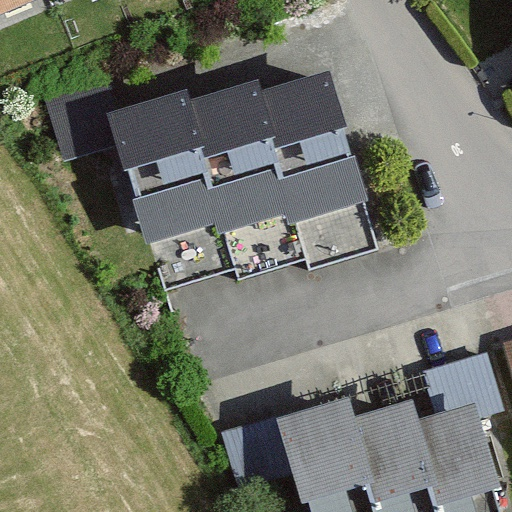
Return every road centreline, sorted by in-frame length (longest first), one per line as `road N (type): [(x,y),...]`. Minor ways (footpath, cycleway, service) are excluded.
road 1 (unknown): [(511,220),(297,311),(205,338)]
road 2 (residential): [(373,0),(461,162),(511,209)]
